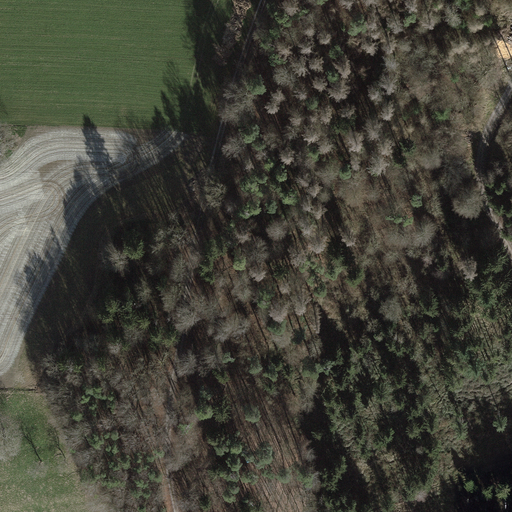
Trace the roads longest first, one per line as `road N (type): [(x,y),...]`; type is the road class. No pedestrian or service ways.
road 1 (track): [(182,511),(172,423),(201,209),(266,0)]
road 2 (track): [(511,83),(479,158),(483,197),(511,253)]
